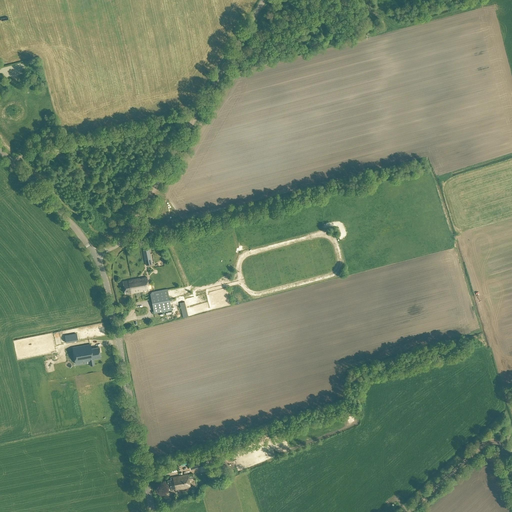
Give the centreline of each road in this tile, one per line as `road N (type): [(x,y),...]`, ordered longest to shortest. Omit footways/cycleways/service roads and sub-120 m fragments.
road 1 (unclassified): [(95,255),(122,239),(263,0)]
road 2 (tertiary): [(152,511),(95,255)]
road 3 (track): [(408,511),(486,442),(501,445),(511,474)]
road 4 (tertiary): [(95,255),(0,150)]
